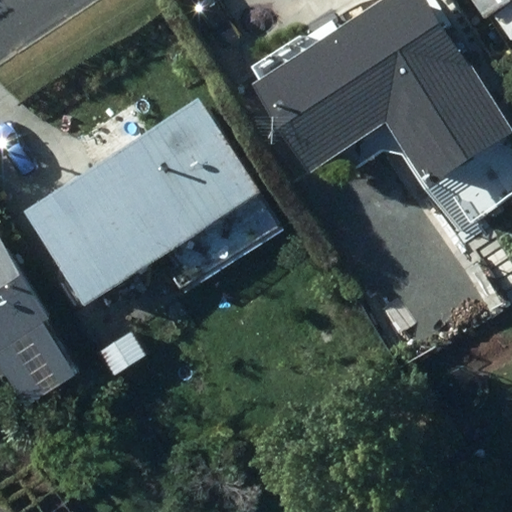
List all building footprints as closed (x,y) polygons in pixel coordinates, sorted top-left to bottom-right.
[(511,103),(439,0),(411,0),(276,95),(339,185),(412,133),(456,197),(467,190),(492,225),(511,211),(511,103)] [(511,0),(482,0),(502,27),(511,20),(511,0)] [(215,106),(45,222),(111,318),(281,201),(215,106)] [(427,358),(504,307),(455,234),(378,285),(427,358)] [(11,241),(0,247),(0,378),(71,331),(11,241)] [(140,337),(110,360),(128,384),(158,360),(140,337)] [(299,449),(260,491),(282,511),(316,511),(340,487),(299,449)] [(0,511),(14,511),(0,491),(0,511)]
